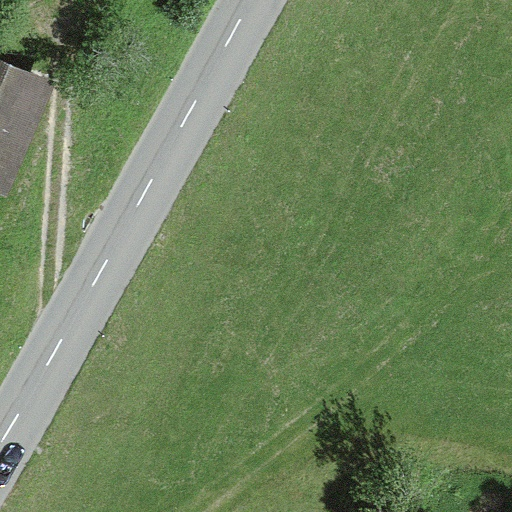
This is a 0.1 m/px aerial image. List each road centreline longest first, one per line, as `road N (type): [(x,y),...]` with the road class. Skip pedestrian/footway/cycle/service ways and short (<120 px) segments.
road 1 (primary): [(0,445),(252,0)]
road 2 (track): [(58,347),(51,301),(65,71),(93,0)]
